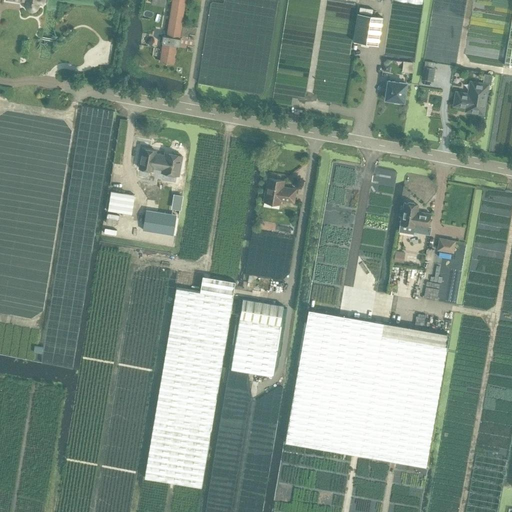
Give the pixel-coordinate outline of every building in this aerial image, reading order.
[(14,0),(25,2),(25,3),(25,5),(26,7),(27,9),(30,11),(33,11),(35,10),(37,8),(38,7),(38,5),(38,4),(42,4),(42,0),(14,0)] [(179,45),(180,37),(178,37),(184,0),(173,0),(168,35),(163,35),(161,43),(163,43),(161,61),(172,63),(175,45),(179,45)] [(353,41),(378,45),(382,17),(358,13),(353,41)] [(433,81),(435,69),(423,67),(421,79),(433,81)] [(400,101),(403,101),(406,83),(388,81),(385,99),(394,100),(394,102),(400,103),(400,101)] [(453,100),(454,101),(454,105),(472,108),(471,112),(483,113),(487,84),(469,81),(467,94),(456,92),(455,96),(454,96),(453,100)] [(151,170),(152,167),(162,169),(161,172),(178,175),(182,155),(179,155),(179,153),(174,152),(173,153),(165,152),(165,155),(154,153),(155,150),(142,148),(138,167),(151,170)] [(282,187),(283,181),(267,178),(263,201),(280,204),(280,200),(293,202),(295,189),(282,187)] [(111,191),(107,210),(131,214),(134,195),(111,191)] [(404,202),(399,231),(413,233),(414,224),(428,227),(430,213),(420,212),(419,213),(417,212),(418,205),(415,204),(414,203),(408,202),(407,203),(404,202)] [(146,210),(143,230),(172,235),(176,215),(146,210)] [(455,241),(439,238),(437,250),(453,253),(455,241)] [(162,372),(144,478),(145,478),(169,482),(175,483),(200,487),(232,297),(234,287),(235,281),(234,281),(209,277),(202,276),(200,292),(177,288),(176,288),(162,372)] [(243,299),(239,318),(279,325),(283,305),(243,299)] [(383,322),(308,310),(285,442),(426,467),(435,410),(446,346),(381,335),(383,322)] [(279,325),(239,318),(231,369),(271,375),(279,325)] [(383,322),(381,335),(446,346),(449,334),(383,322)]
